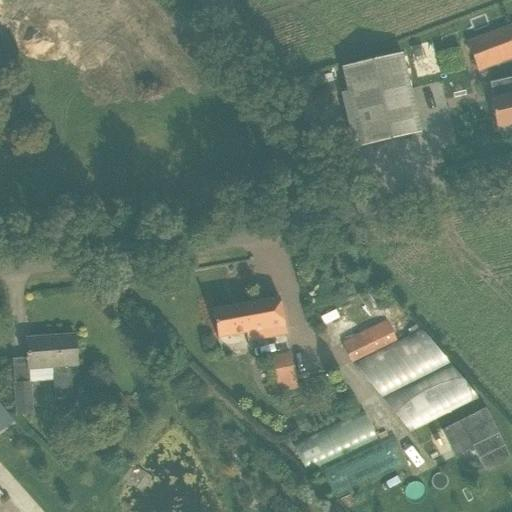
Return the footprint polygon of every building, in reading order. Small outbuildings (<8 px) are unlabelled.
[(511,24),(467,42),(479,72),(511,59),(511,24)] [(342,68),(361,146),(419,132),(401,54),(342,68)] [(511,93),(489,99),(496,128),(511,124),(511,93)] [(11,98),(13,120),(29,118),(27,96),(11,98)] [(243,330),(245,342),(285,334),(279,297),(212,310),(217,335),(243,330)] [(336,309),(321,316),(325,324),(340,317),(336,309)] [(341,342),(352,363),(396,341),(386,320),(341,342)] [(53,368),(55,397),(75,396),(72,366),(76,366),(74,336),(26,340),(29,370),(53,368)] [(267,359),(273,393),(298,389),(292,355),(267,359)] [(13,386),(16,417),(32,416),(30,384),(13,386)] [(119,393),(109,400),(116,411),(127,404),(119,393)] [(485,408),(458,421),(484,472),(510,458),(485,408)] [(305,469),(378,438),(367,412),(294,443),(305,469)] [(399,447),(326,469),(333,494),(406,471),(399,447)]
